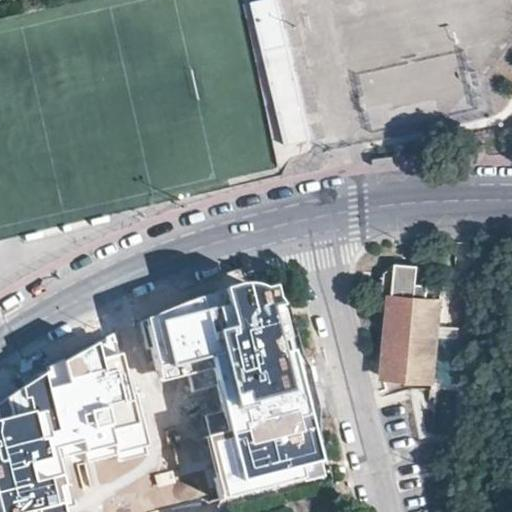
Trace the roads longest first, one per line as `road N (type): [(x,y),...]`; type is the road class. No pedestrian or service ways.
road 1 (residential): [(311,213),(140,266),(0,342)]
road 2 (residential): [(311,213),(390,511)]
road 3 (residential): [(511,197),(311,213)]
